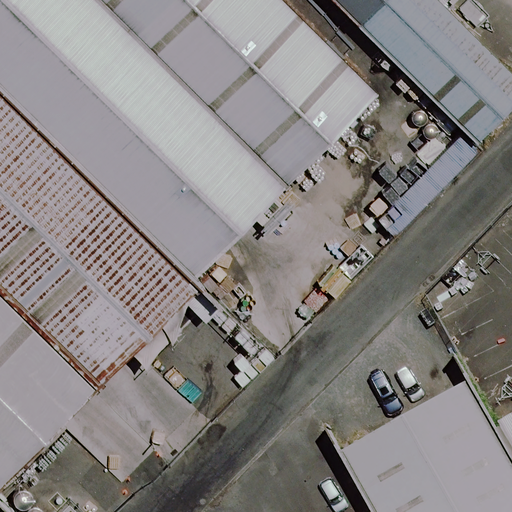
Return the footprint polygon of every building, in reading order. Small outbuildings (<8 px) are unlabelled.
[(0,0),(0,130),(160,291),(347,108),(240,0),(0,0)] [(296,0),(439,143),(497,85),(413,0),(296,0)] [(0,323),(63,387),(160,291),(0,130),(0,323)] [(0,323),(0,449),(63,387),(0,323)] [(511,511),(511,506),(451,392),(325,458),(353,511),(511,511)] [(511,456),(492,467),(511,505),(511,456)]
